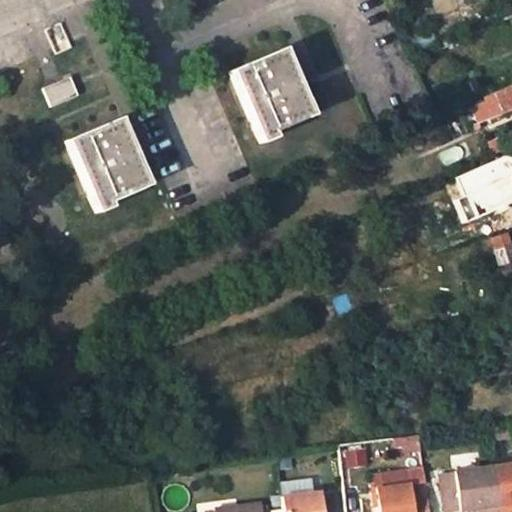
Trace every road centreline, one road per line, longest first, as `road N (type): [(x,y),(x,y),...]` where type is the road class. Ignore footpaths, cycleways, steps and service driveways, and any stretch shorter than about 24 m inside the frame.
road 1 (unknown): [(163,75),(331,17),(349,22),(361,38),(392,112)]
road 2 (residential): [(212,197),(132,0)]
